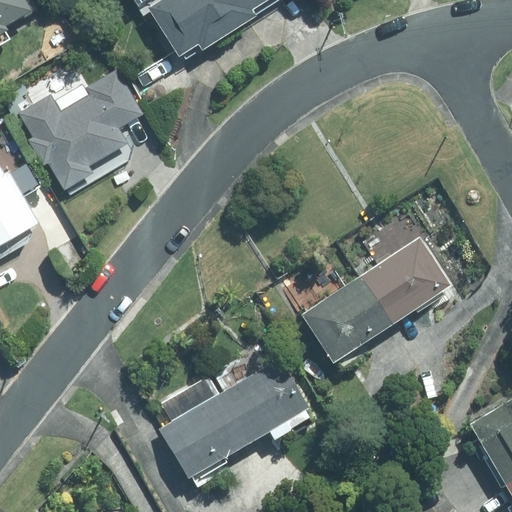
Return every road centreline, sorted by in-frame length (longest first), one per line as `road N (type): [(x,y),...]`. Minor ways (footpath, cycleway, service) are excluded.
road 1 (residential): [(433,29),(307,81),(256,119),(0,436)]
road 2 (residential): [(433,29),(511,168)]
